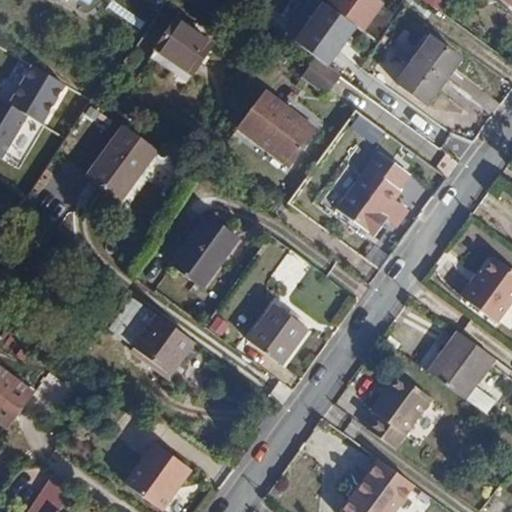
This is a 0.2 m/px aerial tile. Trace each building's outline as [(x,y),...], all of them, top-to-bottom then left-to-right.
[(335,0),(333,3),(369,29),(389,2),(386,0),(335,0)] [(362,28),(330,3),(303,41),(334,66),(362,28)] [(176,20),(156,49),(191,74),(211,46),(176,20)] [(430,37),(396,83),(424,104),(459,56),(430,37)] [(327,66),(314,57),(294,86),(317,103),(338,75),(327,66)] [(35,66),(13,103),(45,122),(68,85),(35,66)] [(260,91),(233,128),(286,165),(313,129),(260,91)] [(0,111),(0,151),(7,157),(23,132),(8,122),(15,114),(4,106),(0,111)] [(124,125),(88,175),(121,201),(158,149),(124,125)] [(378,149),(338,204),(373,232),(385,213),(383,209),(398,189),(397,185),(408,171),(378,149)] [(11,169),(3,181),(16,189),(24,176),(11,169)] [(207,215),(171,266),(200,287),(236,236),(207,215)] [(271,236),(214,315),(237,332),(295,253),(271,236)] [(470,281),(466,278),(456,293),(492,319),(511,292),(511,270),(489,255),(477,272),(470,281)] [(473,270),(466,278),(470,281),(477,272),(473,270)] [(158,315),(138,301),(116,332),(136,347),(158,315)] [(274,304),(248,340),(281,364),(307,328),(274,304)] [(158,315),(136,347),(174,374),(197,343),(158,315)] [(456,332),(426,371),(483,414),(492,401),(471,385),(491,357),(456,332)] [(0,368),(0,423),(6,428),(33,392),(0,368)] [(373,415),(363,429),(392,450),(428,399),(396,376),(380,399),(376,397),(367,410),(373,415)] [(123,481),(156,506),(173,482),(177,484),(190,468),(152,441),(123,481)] [(391,511),(411,485),(377,459),(338,511),(391,511)] [(53,511),(70,489),(51,476),(25,511),(53,511)] [(173,482),(156,506),(160,509),(177,484),(173,482)]
